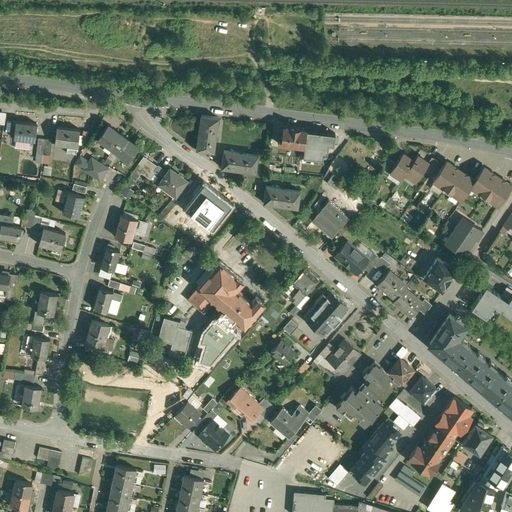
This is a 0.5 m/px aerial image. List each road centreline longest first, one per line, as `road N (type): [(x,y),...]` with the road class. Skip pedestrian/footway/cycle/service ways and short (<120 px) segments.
road 1 (residential): [(511,425),(158,134),(143,115),(145,100)]
road 2 (residential): [(145,100),(511,151)]
road 3 (residential): [(230,464),(56,433)]
road 4 (residential): [(56,433),(78,274)]
road 5 (residential): [(145,100),(0,80)]
